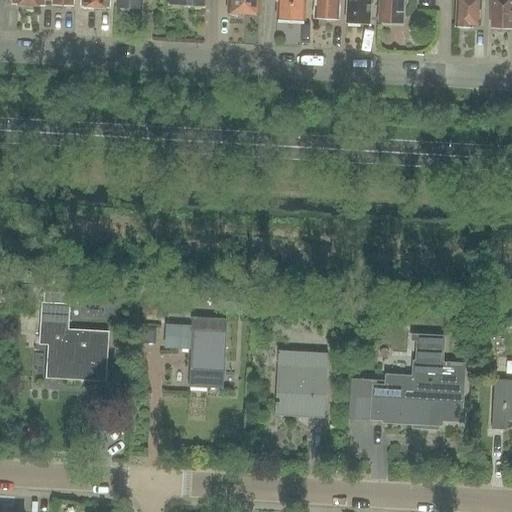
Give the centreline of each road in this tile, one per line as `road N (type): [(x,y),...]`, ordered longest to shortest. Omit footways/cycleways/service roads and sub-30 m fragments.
road 1 (residential): [(511,73),(0,41)]
road 2 (secondary): [(0,126),(511,153)]
road 3 (residential): [(511,501),(154,478)]
road 4 (residential): [(154,478),(0,471)]
